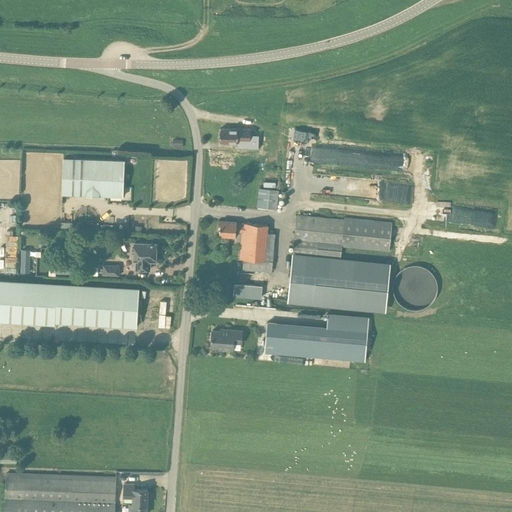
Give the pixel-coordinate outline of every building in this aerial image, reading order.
[(220,128),(220,142),(237,143),(237,148),(258,149),(259,135),(250,135),(250,129),(220,128)] [(288,155),(302,156),(303,133),(289,132),(288,155)] [(315,163),(372,166),(373,152),(316,149),(315,163)] [(123,196),(124,160),(64,158),(63,194),(123,196)] [(387,183),(387,203),(412,203),(412,197),(412,183),(387,183)] [(277,209),(279,190),(258,188),(257,208),(277,209)] [(494,226),(497,211),(468,206),(466,222),(494,226)] [(344,219),(296,214),(293,254),(340,259),(342,247),(389,252),(392,222),(344,217),(344,219)] [(242,223),(237,223),(237,222),(220,221),(219,236),(235,237),(236,232),(241,232),(239,259),(243,259),(242,270),(272,272),(275,234),(268,233),(268,225),(242,223)] [(18,244),(19,244),(19,231),(7,231),(8,260),(18,260),(18,244)] [(134,261),(135,261),(135,269),(151,270),(151,262),(156,262),(156,244),(134,243),(134,261)] [(293,255),(288,302),(383,312),(388,265),(293,255)] [(119,276),(120,265),(103,265),(102,275),(119,276)] [(437,292),(438,288),(437,284),(436,280),(435,277),(432,273),(430,271),(426,268),(423,267),(420,266),(419,266),(415,265),(411,266),(407,267),(404,268),(401,271),(398,273),(396,277),(394,280),(393,284),(393,288),(393,292),(394,296),(396,299),(398,302),(401,305),(404,307),(407,309),(411,310),(415,310),(419,310),(423,309),(426,307),(430,305),(432,302),(435,299),(436,296),(437,292)] [(54,322),(136,327),(138,289),(0,280),(0,321),(54,325),(54,322)] [(234,283),(234,297),(263,298),(264,284),(234,283)] [(267,322),(264,354),(267,354),(365,362),(368,328),(369,317),(329,314),(328,327),(296,324),(267,322)] [(212,330),(210,348),(219,348),(219,349),(232,350),(233,343),(241,344),(242,331),(221,329),(220,331),(212,330)] [(17,452),(0,452),(0,462),(16,463),(17,452)] [(115,511),(116,477),(6,473),(4,511),(115,511)] [(123,498),(133,498),(132,504),(129,504),(128,511),(146,511),(148,490),(135,489),(135,483),(123,483),(123,498)]
